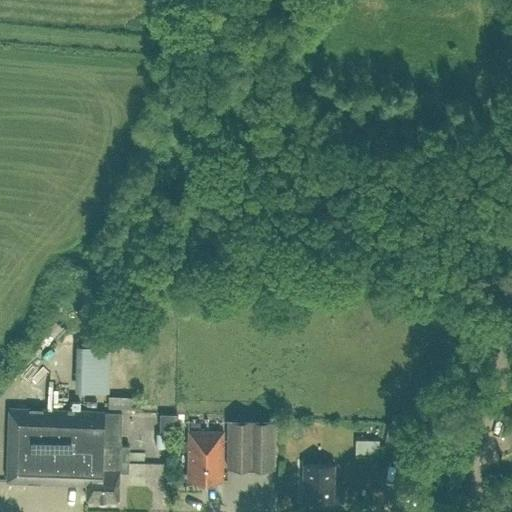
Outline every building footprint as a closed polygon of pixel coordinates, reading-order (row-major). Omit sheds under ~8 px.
[(50,331),(53,328),(57,324),(48,316),(42,322),(48,328),(50,331)] [(137,396),(108,395),(107,395),(107,407),(137,408),(137,396)] [(120,411),(105,410),(105,408),(7,406),(4,479),(86,483),(85,499),(119,500),(120,469),(128,469),(128,444),(119,444),(120,411)] [(228,469),(273,469),(272,418),(228,417),(228,444),(228,469)] [(391,442),(400,444),(414,448),(419,427),(404,423),(403,426),(395,424),(391,442)] [(221,479),(222,427),(187,427),(186,478),(221,479)] [(341,501),(341,483),(332,483),(332,462),(301,462),(301,501),(341,501)]
